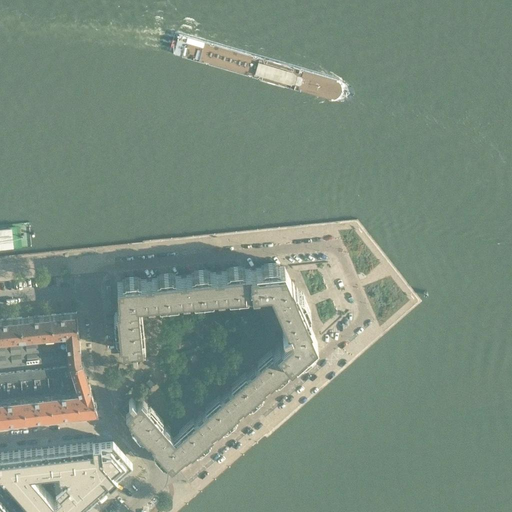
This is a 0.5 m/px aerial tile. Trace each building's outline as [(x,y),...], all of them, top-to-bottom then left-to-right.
[(300,356),(313,344),(317,341),(316,339),(310,324),(311,324),(308,318),(310,318),(304,304),(298,290),(296,285),(294,286),(292,280),(291,280),(284,264),(255,267),(256,269),(250,269),(250,268),(236,269),(236,271),(238,291),(252,290),(252,292),(258,291),(258,289),(270,288),(271,290),(275,289),(277,293),(275,294),(282,308),(284,312),(286,318),(284,319),(287,326),(282,329),(283,333),(288,330),(290,335),(281,343),(280,341),(275,345),(276,347),(255,365),(254,364),(249,368),(250,370),(229,389),(227,387),(223,391),(223,392),(224,393),(203,412),(201,410),(197,415),(198,416),(176,435),(179,439),(175,442),(171,437),(170,438),(166,432),(168,430),(169,428),(165,423),(164,425),(145,403),(146,402),(142,397),(141,399),(141,398),(136,403),(131,398),(128,400),(128,401),(126,403),(126,402),(119,408),(126,416),(128,414),(130,416),(129,416),(129,417),(128,418),(148,440),(149,439),(152,443),(151,444),(155,448),(171,466),(172,465),(184,454),(185,455),(190,451),(191,452),(195,448),(213,432),(212,431),(216,427),(217,429),(221,425),(239,409),(238,408),(242,404),(243,406),(247,402),(265,386),(264,385),(268,381),(269,382),(287,367),(291,363),(290,362),(295,358),(296,359),(300,356)] [(238,291),(236,271),(236,269),(221,271),(221,272),(216,273),(215,271),(186,274),(186,276),(181,276),(180,275),(157,277),(151,278),(151,279),(146,280),(146,278),(117,281),(117,283),(116,283),(118,299),(117,299),(118,306),(116,306),(120,341),(121,341),(122,341),(122,343),(120,343),(121,354),(129,353),(129,352),(132,352),(132,353),(136,352),(136,346),(142,345),(142,344),(144,344),(143,338),(142,338),(138,303),(134,304),(133,299),(140,298),(140,297),(147,297),(147,299),(147,300),(148,300),(148,302),(154,301),(154,300),(182,297),(183,299),(189,298),(189,296),(217,293),(217,295),(223,295),(224,294),(224,293),(238,291)] [(80,355),(78,332),(76,311),(51,314),(56,360),(63,359),(68,358),(69,361),(69,363),(82,360),(81,359),(80,355)] [(56,360),(51,314),(20,317),(24,363),(56,360)] [(0,365),(24,363),(20,317),(0,318),(0,365)] [(91,388),(86,375),(82,360),(69,363),(70,365),(64,366),(63,366),(46,368),(49,394),(63,392),(77,391),(91,388)] [(49,394),(46,368),(33,369),(39,417),(52,416),(49,394)] [(32,369),(19,371),(25,419),(39,417),(33,369),(32,369)] [(19,371),(6,372),(11,420),(25,419),(19,371)] [(0,372),(0,421),(11,420),(6,372),(0,372)] [(97,410),(95,402),(91,388),(77,391),(63,392),(49,394),(52,416),(97,410)] [(132,461),(113,439),(0,451),(0,472),(34,511),(74,511),(84,504),(132,461)] [(0,511),(11,511),(14,510),(7,502),(0,508),(0,511)]
